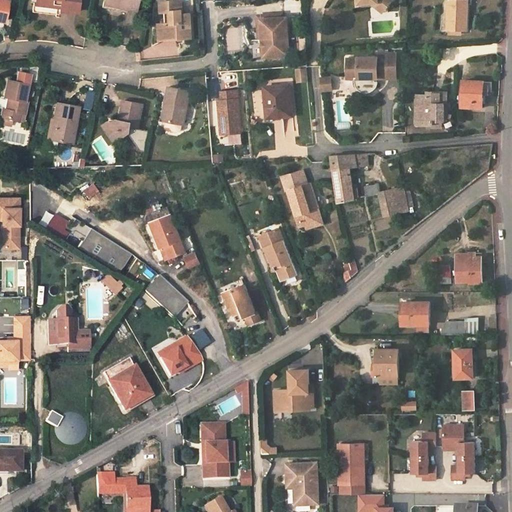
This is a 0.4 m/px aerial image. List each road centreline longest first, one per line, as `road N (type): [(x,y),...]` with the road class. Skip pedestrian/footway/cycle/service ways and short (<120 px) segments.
road 1 (residential): [(506,181),(478,188),(331,313),(248,367)]
road 2 (residential): [(315,66),(320,141),(333,150),(509,136)]
road 3 (residential): [(162,417),(0,509)]
road 4 (unknown): [(152,258),(201,310),(234,376)]
road 5 (residential): [(258,511),(248,367)]
road 6 (residential): [(126,72),(49,49),(0,50)]
road 7 (track): [(47,483),(38,457),(38,364)]
